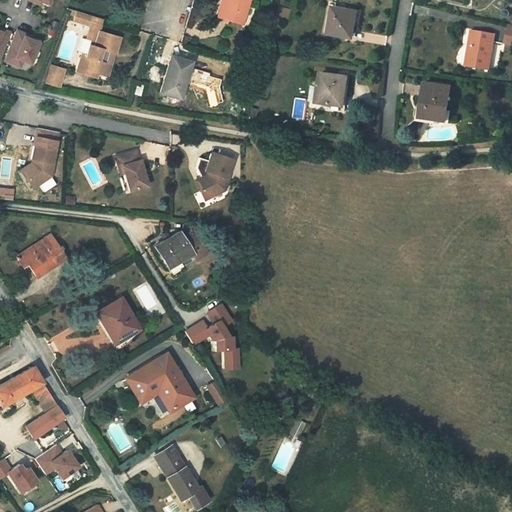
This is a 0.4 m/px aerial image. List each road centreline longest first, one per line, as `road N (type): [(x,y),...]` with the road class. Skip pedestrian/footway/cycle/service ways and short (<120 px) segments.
road 1 (residential): [(0,302),(132,511)]
road 2 (residential): [(381,154),(406,0)]
